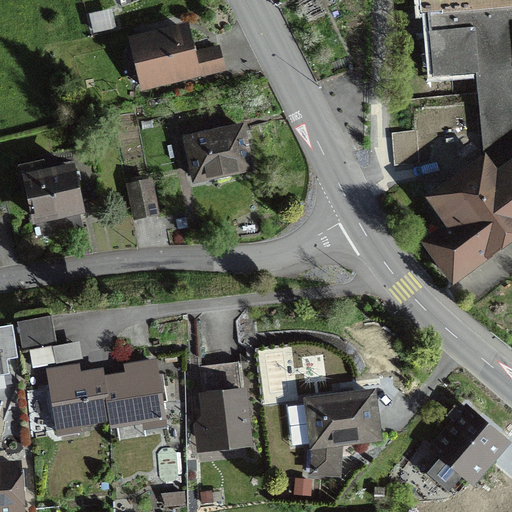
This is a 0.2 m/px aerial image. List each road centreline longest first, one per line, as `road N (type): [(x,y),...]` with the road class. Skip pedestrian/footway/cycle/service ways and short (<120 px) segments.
road 1 (residential): [(0,281),(146,259),(284,251),(354,215)]
road 2 (tertiary): [(354,215),(244,0)]
road 3 (tertiary): [(511,384),(404,289),(354,215)]
